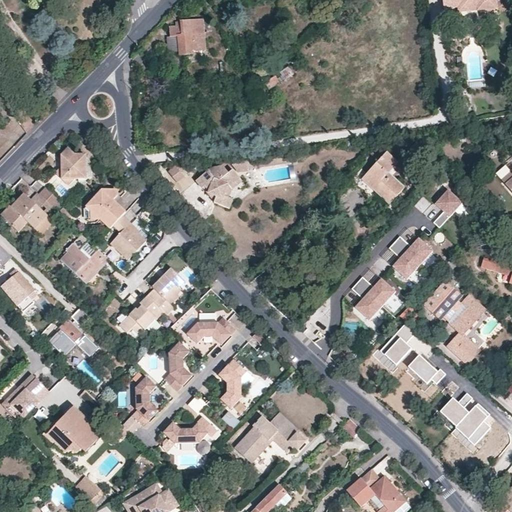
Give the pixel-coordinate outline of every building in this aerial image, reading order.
[(442,0),(444,9),(458,8),(458,15),(490,11),(497,10),(496,0),(442,0)] [(123,21),(129,23),(130,20),(131,16),(125,15),(123,21)] [(205,51),(201,19),(181,23),(175,23),(176,28),(168,29),(170,40),(178,39),(179,47),(180,57),(191,55),(191,53),(205,51)] [(284,80),(294,73),(289,66),(279,74),(284,80)] [(281,83),(275,75),(265,82),(271,90),(281,83)] [(430,155),(417,142),(407,153),(421,165),(430,155)] [(86,179),(86,155),(75,155),(68,149),(62,156),(63,162),(64,166),(57,173),(70,185),(76,179),(86,179)] [(362,179),(371,187),(390,204),(405,188),(389,173),(398,163),(387,152),(362,179)] [(246,171),(250,170),(256,170),(255,162),(246,163),(246,171)] [(246,163),(234,164),(230,167),(237,175),(247,174),(246,171),(246,163)] [(184,178),(175,167),(168,173),(177,183),(184,178)] [(232,186),(239,180),(232,172),(228,175),(222,169),(211,170),(196,183),(202,190),(203,190),(205,188),(209,193),(207,195),(216,199),(214,203),(213,205),(228,211),(233,201),(230,200),(224,198),(224,197),(225,195),(226,194),(226,193),(227,191),(229,189),(230,187),(232,186)] [(242,184),(239,180),(232,186),(230,187),(229,189),(227,191),(226,193),(226,194),(225,195),(224,197),(224,198),(230,200),(232,194),(232,193),(233,191),(234,190),(235,189),(242,184)] [(63,203),(45,187),(39,194),(43,197),(49,204),(57,210),(63,203)] [(113,227),(114,226),(124,215),(111,202),(114,199),(119,194),(119,191),(117,189),(115,189),(113,189),(108,194),(104,189),(92,201),(93,207),(103,217),(113,227)] [(449,189),(436,203),(445,212),(436,223),(441,227),(464,203),(449,189)] [(50,218),(57,211),(49,204),(43,197),(39,194),(32,201),(46,214),(50,218)] [(207,195),(214,203),(216,199),(207,195)] [(46,214),(32,201),(26,196),(17,205),(19,207),(16,210),(14,208),(13,208),(3,218),(19,233),(29,223),(27,222),(31,218),(34,221),(37,218),(40,221),(46,214)] [(414,206),(432,222),(441,212),(423,196),(414,206)] [(111,202),(124,215),(127,212),(114,199),(111,202)] [(101,217),(103,217),(93,207),(92,201),(88,206),(89,218),(101,217)] [(495,215),(504,225),(506,227),(511,220),(507,215),(502,209),(495,215)] [(54,222),(50,218),(46,214),(40,221),(37,218),(34,221),(31,218),(27,222),(29,223),(41,236),(54,222)] [(124,215),(114,226),(119,230),(129,220),(124,215)] [(129,220),(119,230),(121,232),(127,226),(135,234),(138,231),(139,230),(136,226),(129,220)] [(147,239),(138,231),(135,234),(127,226),(121,232),(111,243),(129,259),(147,239)] [(99,252),(82,236),(74,244),(67,251),(60,259),(67,266),(80,277),(86,283),(87,284),(99,282),(99,276),(98,272),(106,271),(106,263),(110,263),(99,252)] [(402,257),(393,267),(408,280),(434,251),(419,238),(411,246),(401,237),(392,248),(402,257)] [(1,245),(0,245),(0,262),(1,264),(5,267),(14,258),(1,245)] [(511,258),(486,252),(482,267),(511,275),(511,277),(510,284),(511,284),(511,258)] [(166,313),(168,315),(176,307),(174,304),(185,292),(181,288),(187,282),(174,269),(167,276),(168,278),(163,283),(162,281),(155,288),(157,290),(154,293),(149,298),(166,313)] [(37,292),(18,270),(11,276),(13,279),(7,284),(3,288),(25,314),(36,304),(30,298),(37,292)] [(365,297),(357,307),(371,321),(397,291),(382,278),(374,287),(364,277),(355,288),(365,297)] [(461,296),(445,281),(423,305),(439,321),(461,296)] [(486,311),(472,298),(466,293),(443,319),(448,324),(458,333),(446,347),(467,367),(480,353),(462,337),(468,331),(486,311)] [(166,313),(149,298),(142,305),(144,308),(139,313),(137,311),(120,327),(129,336),(133,332),(140,338),(158,320),(159,320),(166,313)] [(93,317),(83,308),(74,317),(84,327),(93,317)] [(231,336),(236,330),(229,322),(224,317),(219,323),(217,324),(198,324),(188,334),(197,344),(204,338),(213,338),(219,343),(228,333),(231,336)] [(91,358),(101,348),(71,318),(61,328),(64,331),(61,334),(60,333),(51,343),(63,354),(64,353),(68,357),(79,346),(91,358)] [(415,332),(405,323),(379,352),(393,365),(409,347),(404,343),(415,332)] [(136,343),(140,338),(133,332),(129,336),(136,343)] [(267,341),(258,332),(253,337),(263,346),(267,341)] [(222,346),(231,336),(228,333),(219,343),(222,346)] [(182,359),(189,352),(179,342),(169,353),(169,372),(162,379),(174,391),(180,385),(178,382),(187,373),(182,368),(182,359)] [(435,371),(418,355),(407,366),(425,383),(429,379),(435,384),(445,373),(438,367),(435,371)] [(242,378),(247,372),(242,367),(235,360),(229,366),(232,369),(223,379),(228,384),(228,393),(222,400),(232,410),(242,398),(242,378)] [(223,379),(232,369),(229,366),(220,376),(223,379)] [(180,385),(190,376),(187,373),(178,382),(180,385)] [(36,398),(46,389),(32,375),(25,383),(2,406),(21,424),(41,404),(36,398)] [(147,402),(147,393),(154,386),(144,376),(131,389),(131,406),(132,408),(127,413),(139,425),(145,419),(142,417),(152,407),(147,402)] [(117,391),(118,407),(127,406),(127,390),(117,391)] [(470,398),(465,393),(457,402),(450,396),(435,412),(472,447),(491,428),(483,421),(489,415),(476,402),(466,413),(461,408),(470,398)] [(188,404),(198,413),(207,403),(196,394),(188,404)] [(145,419),(155,410),(152,407),(142,417),(145,419)] [(73,443),(84,454),(101,435),(73,408),(64,417),(68,420),(60,428),(56,425),(47,435),(64,451),(73,443)] [(300,431),(280,412),(276,417),(295,435),(297,433),(300,431)] [(345,425),(334,415),(331,417),(342,428),(345,425)] [(68,420),(64,417),(60,421),(56,425),(60,428),(68,420)] [(297,450),(306,442),(297,433),(295,435),(276,417),(270,423),(263,417),(257,423),(253,427),(254,428),(236,449),(252,464),(274,441),(288,453),(294,447),(297,450)] [(202,445),(210,435),(214,439),(220,433),(205,418),(205,419),(198,425),(199,426),(195,431),(182,431),(177,427),(168,437),(172,441),(170,442),(168,440),(165,444),(165,448),(164,449),(169,454),(177,445),(202,445)] [(362,430),(351,420),(345,425),(342,428),(341,429),(352,439),(362,430)] [(168,437),(177,427),(175,425),(165,434),(168,437)] [(82,455),(84,454),(73,443),(64,451),(68,455),(82,455)] [(381,481),(372,471),(362,480),(371,490),(381,481)] [(465,472),(456,480),(463,490),(467,491),(468,491),(470,490),(472,490),(473,489),(476,485),(465,472)] [(104,494),(86,475),(77,486),(94,504),(104,494)] [(362,480),(347,492),(361,508),(376,496),(385,507),(379,511),(395,511),(406,503),(388,483),(384,478),(381,481),(371,490),(362,480)] [(167,511),(179,505),(168,489),(163,492),(156,482),(122,504),(127,511),(167,511)] [(288,495),(280,487),(253,511),(279,511),(292,499),(288,495)] [(511,511),(511,488),(499,503),(509,511),(510,511),(511,511)]
